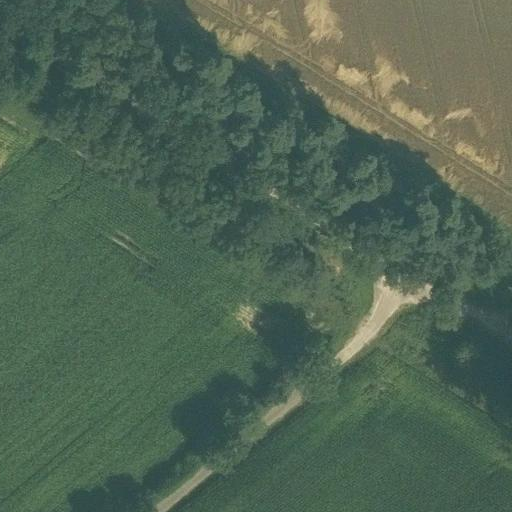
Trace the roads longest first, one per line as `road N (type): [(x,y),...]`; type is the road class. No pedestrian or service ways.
road 1 (unclassified): [(385,319),(386,275),(367,245),(0,16)]
road 2 (unclassified): [(385,319),(157,511)]
